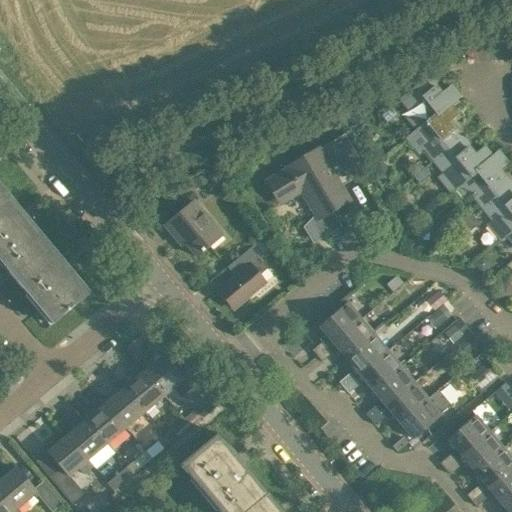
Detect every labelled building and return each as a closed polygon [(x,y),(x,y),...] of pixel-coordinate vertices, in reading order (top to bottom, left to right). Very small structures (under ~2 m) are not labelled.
[(405,116),(416,130),(417,131),(448,105),(448,106),(458,97),(450,87),(440,95),(434,87),(422,97),(415,87),(400,100),(410,112),(405,116)] [(423,149),(433,161),(448,149),(441,140),(452,131),(446,123),(456,115),(448,106),(448,105),(417,131),(416,130),(406,138),(418,153),(423,149)] [(380,117),(385,124),(395,117),(390,109),(380,117)] [(344,172),(350,181),(365,172),(344,135),(318,151),(317,148),(286,166),(287,168),(269,180),(283,202),(301,191),(315,214),(302,228),(312,244),(341,227),(332,212),(348,202),(334,179),(344,172)] [(450,192),(456,187),(491,158),(491,157),(483,148),(473,156),(467,148),(455,158),(448,149),(433,161),(443,173),(438,177),(450,192)] [(505,163),(497,152),(491,157),(491,158),(456,187),(468,201),(473,197),(482,209),(497,197),(490,188),(502,178),(495,171),(505,163)] [(408,170),(413,177),(424,169),(418,162),(408,170)] [(424,169),(413,177),(419,184),(429,176),(424,169)] [(191,180),(195,189),(207,184),(204,175),(191,180)] [(0,191),(0,264),(8,273),(46,242),(2,190),(0,191)] [(497,197),(482,209),(492,221),(487,225),(499,240),(505,235),(505,234),(511,228),(511,199),(505,205),(497,197)] [(163,226),(174,239),(178,236),(195,257),(221,236),(193,201),(163,226)] [(457,218),(463,225),(473,217),(467,209),(457,218)] [(473,217),(463,225),(469,232),(479,224),(473,217)] [(261,253),(269,246),(261,238),(253,245),(261,253)] [(445,239),(435,247),(442,255),(452,247),(445,239)] [(46,242),(8,273),(51,325),(89,293),(46,242)] [(234,277),(217,290),(233,309),(264,284),(257,276),(266,268),(250,248),(226,268),(234,277)] [(395,275),(385,284),(392,291),(402,283),(395,275)] [(502,298),(507,298),(511,295),(511,288),(508,284),(503,284),(499,287),(499,294),(502,298)] [(438,290),(426,300),(433,309),(446,299),(438,290)] [(318,327),(331,343),(360,319),(347,303),(318,327)] [(439,309),(426,319),(433,328),(446,318),(439,309)] [(345,359),(374,335),(360,319),(331,343),(327,347),(332,353),(336,354),(339,352),(345,359)] [(453,324),(444,332),(452,343),(462,335),(453,324)] [(345,359),(358,375),(387,351),(374,335),(345,359)] [(458,346),(464,354),(477,344),(471,336),(458,346)] [(312,350),(316,356),(327,347),(322,341),(312,350)] [(327,347),(316,356),(321,362),(332,353),(327,347)] [(162,355),(143,371),(164,396),(172,389),(180,398),(199,382),(173,351),(164,359),(162,355)] [(358,375),(371,391),(400,367),(387,351),(358,375)] [(499,376),(491,366),(470,382),(480,395),(499,376)] [(371,391),(385,407),(414,383),(400,367),(371,391)] [(143,371),(124,388),(144,412),(164,396),(143,371)] [(338,382),(343,388),(354,379),(349,373),(338,382)] [(354,379),(343,388),(348,393),(358,384),(354,379)] [(398,423),(427,399),(414,383),(385,407),(380,411),(385,417),(386,417),(390,417),(392,415),(398,423)] [(124,388),(105,404),(126,428),(144,412),(124,388)] [(427,399),(398,423),(412,440),(450,408),(436,391),(427,399)] [(105,404),(86,419),(107,444),(126,428),(105,404)] [(365,414),(370,420),(380,411),(376,405),(365,414)] [(195,410),(183,419),(190,427),(201,418),(195,410)] [(380,411),(370,420),(374,426),(385,417),(380,411)] [(446,440),(459,456),(489,432),(475,416),(446,440)] [(86,419),(67,436),(87,460),(107,444),(86,419)] [(190,427),(183,419),(170,430),(176,438),(190,427)] [(489,432),(459,456),(473,472),(502,448),(489,432)] [(178,465),(217,511),(227,511),(260,486),(216,434),(178,465)] [(87,460),(67,436),(47,452),(60,468),(48,477),(72,506),(84,496),(68,476),(77,469),(83,476),(93,467),(87,460)] [(392,446),(397,452),(407,444),(402,438),(392,446)] [(157,441),(145,451),(152,459),(163,449),(157,441)] [(511,466),(511,459),(502,448),(473,472),(486,488),(511,466)] [(152,459),(145,451),(132,462),(139,470),(152,459)] [(439,463),(444,469),(455,460),(450,454),(439,463)] [(455,460),(444,469),(449,474),(460,465),(455,460)] [(511,493),(511,466),(486,488),(500,504),(511,493)] [(15,469),(0,481),(0,490),(16,510),(35,493),(50,511),(52,511),(61,505),(42,482),(33,490),(15,469)] [(106,484),(113,492),(125,482),(119,474),(106,484)] [(227,511),(281,511),(260,486),(227,511)] [(466,495),(471,501),(482,492),(477,486),(466,495)] [(0,490),(0,511),(12,511),(16,510),(0,490)] [(482,492),(471,501),(476,506),(486,497),(482,492)] [(511,511),(511,493),(500,504),(506,511),(511,511)]
